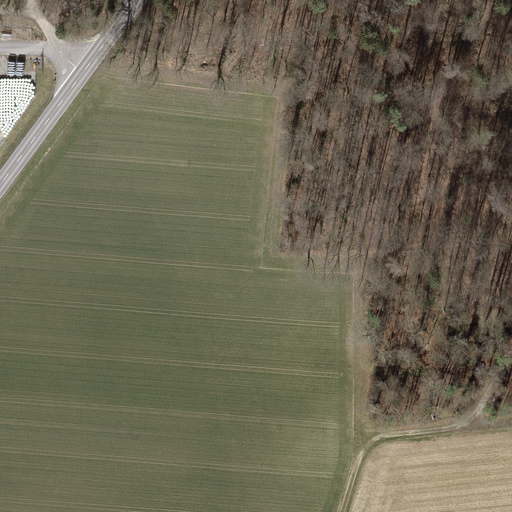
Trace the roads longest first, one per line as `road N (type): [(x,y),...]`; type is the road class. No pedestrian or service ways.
road 1 (secondary): [(137,0),(0,186)]
road 2 (track): [(511,415),(385,436),(363,452),(344,511)]
